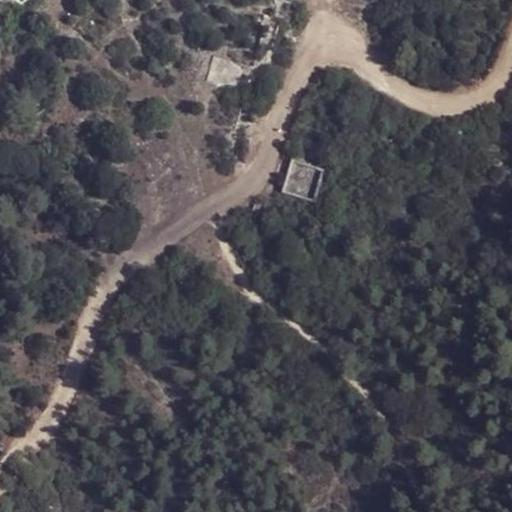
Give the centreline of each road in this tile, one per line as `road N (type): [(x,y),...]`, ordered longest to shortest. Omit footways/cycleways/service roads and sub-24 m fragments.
road 1 (track): [(511,47),(497,83),(452,106),(403,92),(336,23),(319,28),(283,86),(266,153),(217,207)]
road 2 (track): [(217,207),(250,296),(317,340),(385,413),(425,511)]
road 3 (track): [(0,472),(60,417),(109,276),(217,207)]
